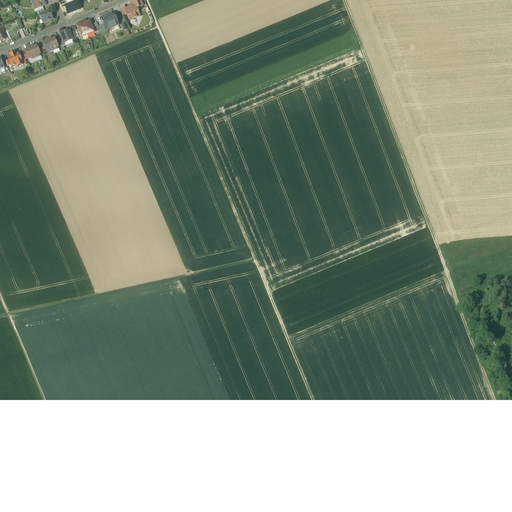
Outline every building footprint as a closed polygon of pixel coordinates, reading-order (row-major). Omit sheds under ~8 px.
[(30,0),(33,6),(36,5),(37,9),(46,6),(46,5),(47,4),(47,3),(47,2),(46,2),(45,1),(44,1),(42,0),(30,0)] [(126,10),(125,10),(127,15),(128,17),(129,16),(131,20),(139,17),(137,13),(139,12),(137,9),(143,6),(141,1),(135,4),(135,3),(132,4),(133,5),(130,6),(131,8),(126,10)] [(79,11),(76,3),(68,6),(65,8),(68,15),(79,11)] [(45,13),(39,15),(42,21),(43,20),(45,24),(54,20),(52,16),(51,16),(49,11),(45,13)] [(113,14),(107,17),(106,16),(103,17),(103,18),(101,19),(104,25),(106,31),(118,26),(117,22),(118,21),(118,20),(117,18),(116,17),(115,18),(113,14)] [(89,23),(84,25),(88,36),(94,33),(91,26),(90,24),(89,23)] [(97,24),(91,26),(94,33),(94,34),(100,32),(98,27),(97,24)] [(84,25),(78,27),(78,29),(79,31),(82,38),(88,36),(84,25)] [(104,25),(98,27),(100,32),(102,35),(107,33),(106,31),(104,25)] [(69,31),(61,35),(62,38),(65,44),(73,40),(69,31)] [(55,40),(52,41),(50,40),(50,39),(48,40),(53,52),(57,50),(56,49),(58,48),(58,47),(55,41),(55,40)] [(48,40),(46,41),(47,42),(46,43),(43,44),(44,45),(46,52),(47,53),(49,52),(49,53),(53,52),(48,40)] [(28,48),(29,49),(28,51),(26,52),(26,53),(29,59),(29,60),(31,59),(32,61),(35,59),(30,47),(28,48)] [(37,47),(34,48),(33,48),(32,47),(30,47),(35,59),(39,58),(38,56),(40,55),(40,54),(37,48),(37,47)] [(15,54),(10,56),(10,57),(8,59),(9,61),(11,66),(12,69),(17,66),(18,68),(23,66),(23,65),(20,58),(18,54),(16,55),(15,54)]
